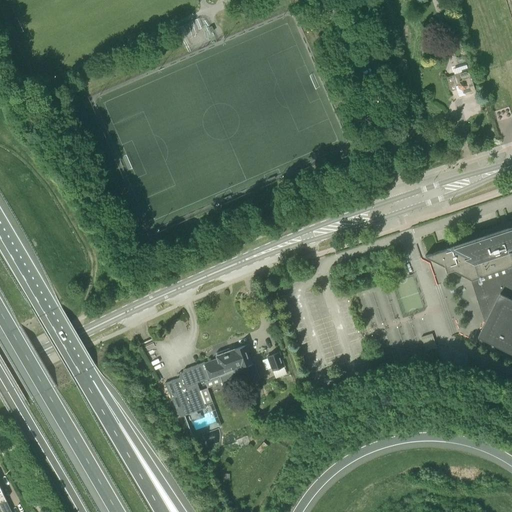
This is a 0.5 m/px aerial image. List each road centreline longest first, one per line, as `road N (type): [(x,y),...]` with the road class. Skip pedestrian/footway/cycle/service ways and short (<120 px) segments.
road 1 (tertiary): [(0,374),(320,231)]
road 2 (motorway): [(298,511),(332,472),(384,444),(456,440),(511,462)]
road 3 (motorway): [(0,312),(117,511)]
road 4 (unclassified): [(402,196),(324,0)]
road 5 (track): [(257,255),(304,397),(303,427)]
road 6 (motorway): [(85,383),(0,237)]
road 7 (motorway): [(182,511),(85,383)]
road 8 (motorway): [(0,374),(80,511)]
road 9 (motorway): [(160,511),(85,383)]
